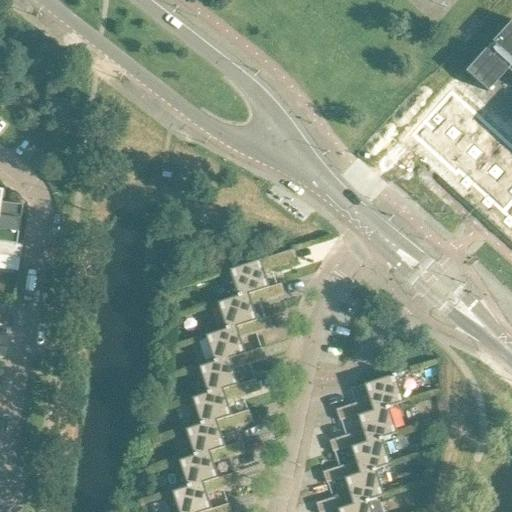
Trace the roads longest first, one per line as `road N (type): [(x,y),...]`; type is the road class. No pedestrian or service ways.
road 1 (residential): [(1,511),(42,210),(0,161)]
road 2 (tertiary): [(41,0),(246,151),(322,182)]
road 3 (residential): [(276,511),(319,321),(340,274),(375,230)]
road 4 (tertiary): [(322,182),(266,105),(138,0)]
road 5 (tertiary): [(486,331),(465,296),(375,230)]
road 6 (tertiary): [(375,230),(397,265),(486,331)]
